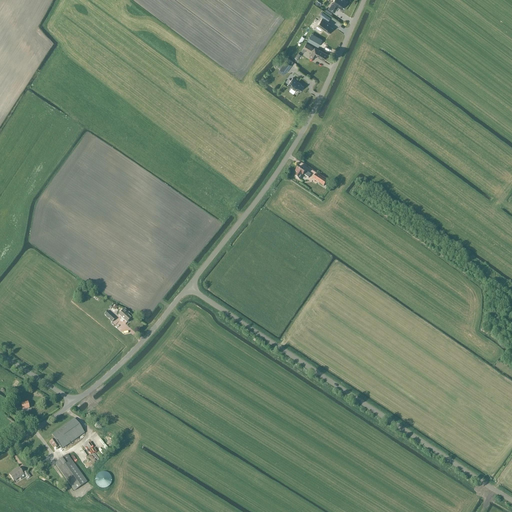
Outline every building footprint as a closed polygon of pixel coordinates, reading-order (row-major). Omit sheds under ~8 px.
[(333,0),(332,2),(333,3),(329,9),(334,12),(337,8),(340,7),(342,9),(347,2),(343,0),(333,0)] [(313,16),(318,8),(313,6),(309,13),(313,16)] [(330,24),(322,19),(317,26),(325,31),(326,30),(330,33),(333,29),(329,26),(330,24)] [(322,40),(311,34),(308,41),(318,46),(322,40)] [(313,47),(306,43),(301,51),(304,53),(306,49),(310,52),(313,47)] [(319,50),(314,48),(309,57),(314,59),(316,55),(325,60),(328,55),(319,50)] [(285,61),(282,58),(277,65),(280,68),(280,69),(278,72),(283,75),(285,73),(286,73),(292,65),(286,60),(285,61)] [(301,84),(292,78),(287,85),(296,91),(297,90),(300,91),(303,87),(301,85),(301,84)] [(297,173),(295,177),(299,180),(302,176),(302,177),(303,175),(308,178),(311,175),(306,171),(299,166),(295,172),(297,173)] [(327,181),(316,174),(312,179),(323,186),(327,181)] [(124,310),(118,316),(126,323),(130,319),(127,316),(129,314),(124,310)] [(110,320),(112,322),(115,319),(107,311),(104,315),(106,317),(110,320)] [(74,419),(51,435),(54,439),(49,442),(54,449),(59,445),(62,449),(84,433),(74,419)] [(89,437),(97,446),(102,442),(95,433),(89,437)] [(74,491),(87,482),(67,455),(55,464),(74,491)] [(18,468),(9,475),(14,482),(19,478),(20,480),(25,477),(18,468)] [(95,478),(95,480),(95,483),(96,485),(98,487),(100,488),(102,489),(104,489),(107,488),(109,487),(110,485),(111,483),(111,480),(111,478),(110,476),(109,474),(107,473),(104,472),(102,472),(100,473),(98,474),(96,476),(95,478)]
